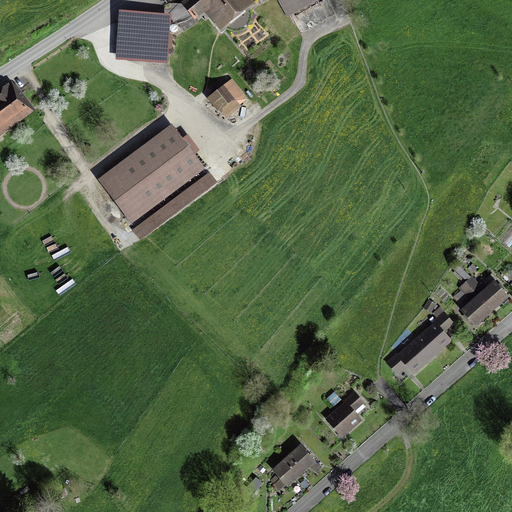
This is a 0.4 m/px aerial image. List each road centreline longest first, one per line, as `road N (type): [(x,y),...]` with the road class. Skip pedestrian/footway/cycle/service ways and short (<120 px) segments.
road 1 (residential): [(297,511),(511,325)]
road 2 (tertiary): [(114,0),(0,74)]
